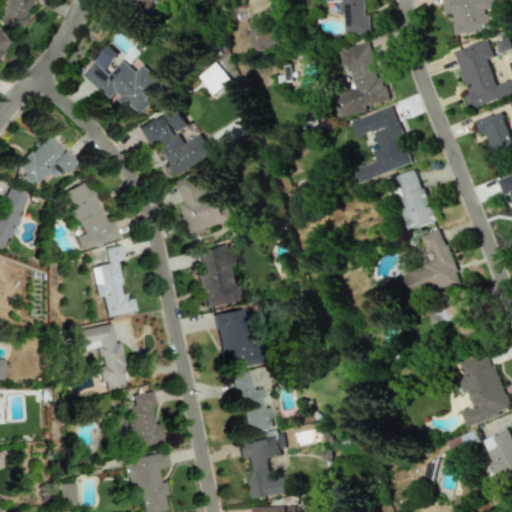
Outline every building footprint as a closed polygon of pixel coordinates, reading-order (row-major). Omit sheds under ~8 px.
[(24,17),(31,0),(2,0),(2,1),(0,0),(0,23),(18,31),(24,17)] [(345,34),(370,33),(369,16),(364,16),(362,0),(326,0),(326,1),(339,1),(339,14),(344,14),(345,34)] [(493,0),(442,0),(444,14),(452,13),(455,33),(499,28),(497,10),(495,10),(493,0)] [(286,48),(284,23),(249,24),(251,50),(286,48)] [(454,51),(468,93),(464,95),(468,108),(511,94),(511,78),(495,84),(487,59),(493,57),(488,40),(454,51)] [(352,89),(334,94),(340,118),(367,111),(366,105),(389,99),(383,76),(378,77),(369,42),(342,49),(352,89)] [(136,113),(163,81),(143,64),(137,72),(123,60),(111,75),(105,70),(119,53),(109,45),(83,76),(111,99),(114,95),(136,113)] [(212,94),(230,81),(217,63),(199,77),(212,94)] [(293,80),(290,65),(283,66),(285,81),(293,80)] [(350,120),(356,137),(374,131),(380,149),(373,151),(377,161),(356,168),(360,181),(411,164),(403,138),(393,106),(350,120)] [(474,121),(480,135),(485,133),(493,154),(511,146),(511,139),(501,110),(474,121)] [(212,154),(201,134),(184,143),(179,133),(174,136),(161,113),(136,127),(146,144),(153,140),(172,176),(212,154)] [(73,162),(44,135),(15,166),(23,173),(19,176),(30,186),(50,164),(61,174),(73,162)] [(408,231),(435,221),(417,169),(395,176),(406,207),(401,209),(408,231)] [(233,220),(230,208),(221,210),(214,188),(217,187),(212,170),(177,180),(184,202),(181,203),(190,233),(233,220)] [(511,174),(497,179),(503,195),(510,192),(511,196),(511,174)] [(61,191),(80,233),(71,237),(78,252),(115,235),(109,221),(103,223),(84,181),(61,191)] [(24,196),(7,188),(0,203),(0,249),(1,250),(24,196)] [(422,236),(427,252),(433,250),(437,261),(403,274),(409,287),(424,282),(428,293),(461,281),(441,228),(422,236)] [(193,250),(202,307),(234,301),(228,266),(231,266),(228,244),(193,250)] [(102,316),(131,311),(129,298),(120,300),(113,261),(120,260),(117,245),(101,248),(104,264),(87,266),(92,297),(98,296),(102,316)] [(457,341),(479,333),(464,290),(447,296),(450,307),(446,309),(457,341)] [(253,363),(242,308),(211,314),(222,370),(253,363)] [(121,384),(114,342),(109,342),(106,324),(72,329),(76,351),(93,348),(96,366),(95,366),(98,388),(121,384)] [(511,410),(489,352),(460,362),(466,379),(460,381),(465,394),(468,393),(474,407),(461,412),(467,426),(511,410)] [(230,377),(240,433),(274,427),(271,415),(268,416),(266,406),(259,408),(257,399),(261,398),(259,388),(249,390),(246,374),(230,377)] [(158,443),(155,422),(149,424),(146,405),(150,405),(148,391),(128,394),(130,404),(122,405),(129,448),(158,443)] [(511,436),(509,429),(482,440),(503,489),(511,485),(511,436)] [(454,452),(476,444),(472,432),(449,440),(454,452)] [(234,443),(236,458),(245,457),(252,498),(297,491),(294,475),(273,479),(270,458),(287,455),(283,435),(234,443)] [(164,467),(162,452),(120,458),(126,501),(136,499),(138,511),(157,511),(161,511),(159,495),(162,494),(160,481),(155,482),(153,469),(164,467)] [(55,483),(56,507),(71,507),(71,483),(55,483)]
